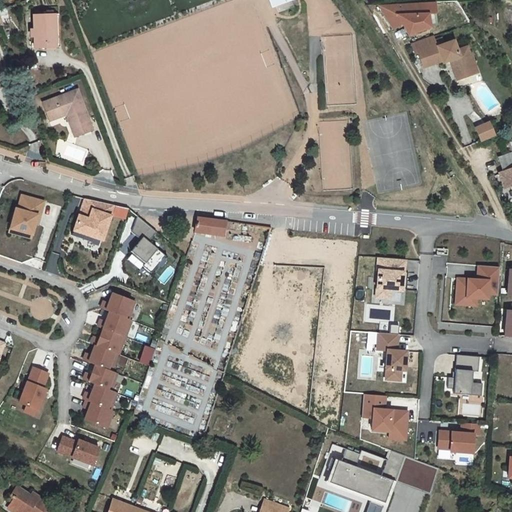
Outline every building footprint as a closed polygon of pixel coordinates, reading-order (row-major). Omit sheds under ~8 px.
[(271,0),(275,9),(287,4),(285,0),(271,0)] [(435,9),(380,11),(394,35),(404,29),(410,40),(431,32),(427,21),(435,21),(435,9)] [(34,49),(54,49),(54,16),(33,15),(34,30),(31,30),(30,46),(34,46),(34,49)] [(474,66),(467,49),(458,53),(454,45),(437,51),(433,41),(414,49),(417,59),(419,58),(426,73),(440,67),(442,69),(450,65),(458,67),(464,81),(475,76),(471,68),(474,66)] [(458,83),(464,81),(458,67),(450,65),(458,83)] [(94,130),(79,91),(43,103),(50,121),(70,114),(77,136),(94,130)] [(480,132),(485,144),(499,139),(493,127),(480,132)] [(511,160),(504,164),(509,178),(503,180),(509,196),(511,194),(511,160)] [(44,210),(22,202),(17,216),(15,215),(9,234),(30,242),(34,231),(37,223),(39,224),(44,210)] [(85,221),(91,204),(81,202),(75,218),(85,221)] [(110,210),(91,204),(85,221),(75,218),(70,233),(80,237),(98,244),(107,219),(110,210)] [(124,213),(115,211),(112,220),(122,223),(124,213)] [(200,222),(198,233),(227,239),(228,224),(200,222)] [(144,249),(152,240),(132,224),(127,240),(136,247),(126,259),(140,271),(137,274),(146,281),(161,264),(144,249)] [(80,237),(70,233),(68,238),(79,242),(80,237)] [(29,245),(30,242),(9,234),(8,238),(29,245)] [(399,272),(400,259),(372,257),(371,270),(372,270),(370,297),(383,298),(384,289),(395,290),(397,272),(399,272)] [(494,295),(496,268),(475,266),(473,282),(469,282),(469,280),(454,279),(452,297),(473,299),(483,299),(483,295),(494,295)] [(511,296),(511,271),(506,271),(503,296),(511,296)] [(473,299),(452,297),(452,305),(472,307),(473,299)] [(105,319),(124,327),(130,310),(108,301),(104,311),(99,309),(96,316),(105,319)] [(511,338),(511,312),(503,312),(500,337),(511,338)] [(124,327),(105,319),(101,329),(96,327),(93,335),(98,336),(121,345),(127,328),(124,327)] [(390,351),(391,335),(371,333),(370,350),(380,351),(378,370),(379,370),(378,380),(392,381),(393,371),(397,371),(399,352),(390,351)] [(121,345),(98,336),(95,346),(89,344),(87,351),(88,352),(111,361),(114,362),(121,345)] [(147,346),(141,362),(149,365),(155,349),(147,346)] [(111,361),(88,352),(84,362),(79,360),(76,367),(88,372),(104,378),(111,361)] [(472,374),(474,359),(451,357),(450,374),(449,380),(446,379),(443,379),(442,390),(448,391),(447,395),(475,398),(476,385),(466,384),(467,373),(472,374)] [(104,378),(88,372),(84,381),(79,379),(76,387),(88,391),(104,397),(110,380),(104,378)] [(44,382),(29,376),(23,390),(22,390),(14,410),(22,413),(31,417),(33,418),(41,397),(38,396),(44,382)] [(104,397),(88,391),(84,401),(79,399),(76,406),(79,407),(104,417),(110,400),(104,397)] [(377,410),(378,397),(356,395),(354,418),(365,419),(365,431),(382,432),(398,434),(400,412),(380,411),(380,414),(377,413),(377,410)] [(104,417),(79,407),(76,415),(81,417),(78,426),(100,435),(107,418),(104,417)] [(31,417),(22,413),(20,419),(29,423),(31,417)] [(471,438),(472,427),(454,425),(454,435),(432,433),(430,451),(443,452),(443,454),(464,456),(466,437),(471,438)] [(398,434),(382,432),(381,439),(398,440),(398,434)] [(74,448),(73,450),(58,444),(53,459),(88,472),(95,456),(74,448)] [(340,460),(327,455),(322,467),(335,472),(330,482),(364,496),(362,501),(375,506),(378,499),(386,503),(394,483),(422,494),(432,469),(390,452),(386,459),(360,449),(358,454),(344,449),(340,460)] [(511,450),(509,450),(508,460),(504,459),(502,479),(511,480),(511,450)] [(34,511),(19,502),(17,506),(3,497),(0,500),(0,506),(0,507),(0,511),(34,511)] [(372,511),(375,506),(362,501),(357,511),(372,511)]
